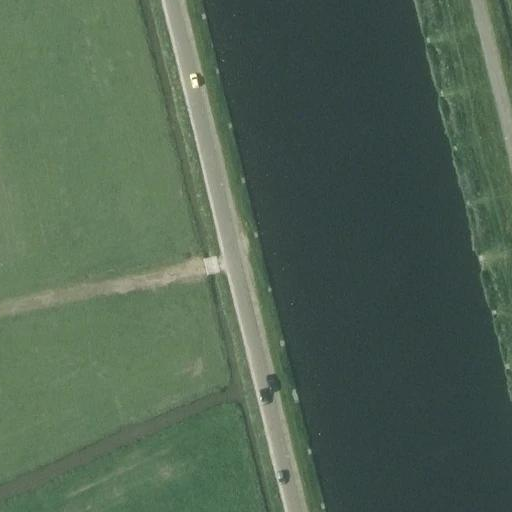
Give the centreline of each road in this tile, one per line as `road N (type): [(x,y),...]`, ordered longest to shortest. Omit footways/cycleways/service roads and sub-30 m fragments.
road 1 (unclassified): [(293,511),(170,0)]
road 2 (unclassified): [(477,0),(511,145)]
